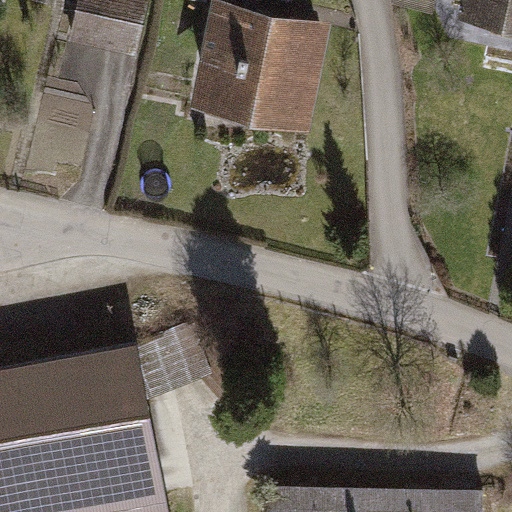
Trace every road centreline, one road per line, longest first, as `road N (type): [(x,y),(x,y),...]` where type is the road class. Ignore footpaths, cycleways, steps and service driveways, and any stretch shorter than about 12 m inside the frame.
road 1 (residential): [(0,206),(397,304),(511,345)]
road 2 (unknown): [(511,445),(375,457),(259,449),(244,472),(246,511)]
